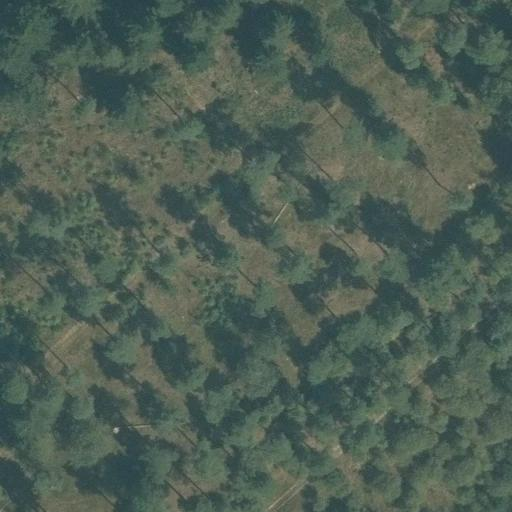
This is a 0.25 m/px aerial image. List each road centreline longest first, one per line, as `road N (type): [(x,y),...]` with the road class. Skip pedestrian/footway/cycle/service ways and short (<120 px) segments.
road 1 (track): [(0,418),(464,0)]
road 2 (track): [(511,305),(284,511)]
